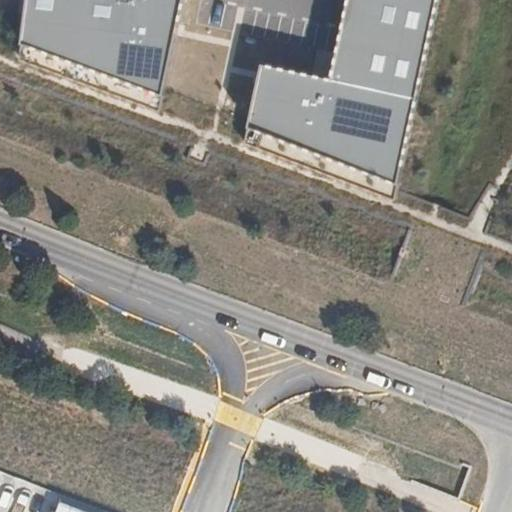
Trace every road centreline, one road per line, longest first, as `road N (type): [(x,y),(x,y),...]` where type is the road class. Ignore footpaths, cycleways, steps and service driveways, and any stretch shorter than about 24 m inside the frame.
road 1 (secondary): [(50,246),(511,425)]
road 2 (unknown): [(113,270),(232,361),(235,420),(200,511)]
road 3 (unknown): [(235,420),(287,376),(352,363)]
